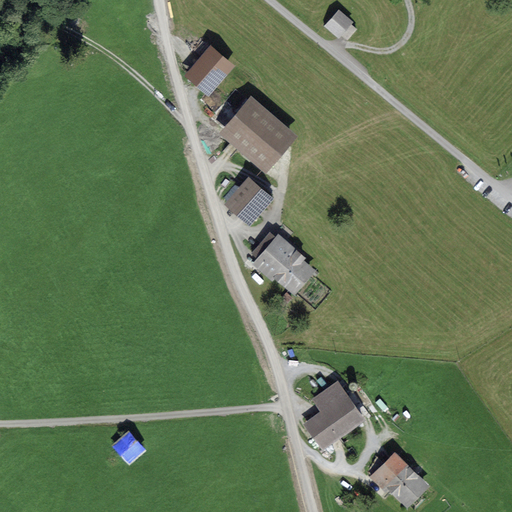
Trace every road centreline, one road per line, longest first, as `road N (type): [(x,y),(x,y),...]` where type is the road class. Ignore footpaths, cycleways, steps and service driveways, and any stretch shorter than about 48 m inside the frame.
road 1 (residential): [(157,0),(208,189),(276,370),(312,511)]
road 2 (residential): [(269,0),(511,202)]
